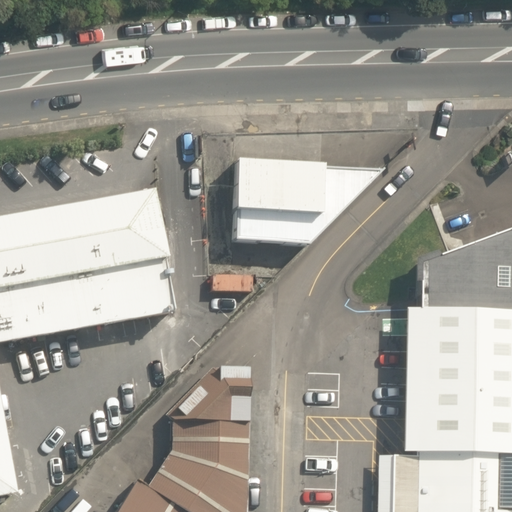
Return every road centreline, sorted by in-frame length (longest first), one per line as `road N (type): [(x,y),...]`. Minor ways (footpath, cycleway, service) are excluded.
road 1 (secondary): [(0,85),(156,62),(511,56)]
road 2 (unknown): [(0,198),(124,166),(132,137),(127,67)]
